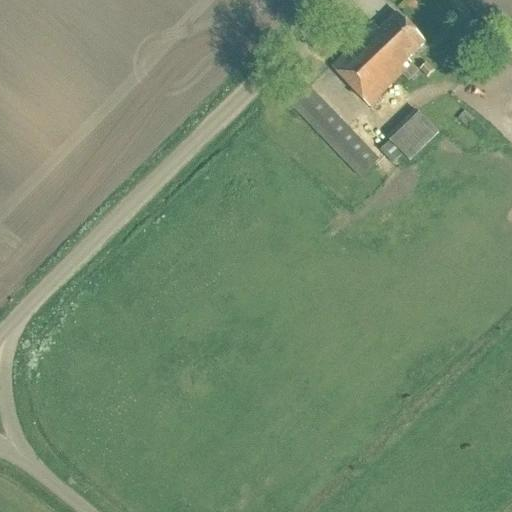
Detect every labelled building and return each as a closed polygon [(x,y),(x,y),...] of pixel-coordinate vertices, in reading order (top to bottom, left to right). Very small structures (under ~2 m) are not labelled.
[(379,32),(374,27),(331,69),(369,108),(402,76),(407,81),(419,69),(409,59),(425,43),(397,14),(379,32)] [(427,65),(420,72),(427,79),(435,72),(427,65)] [(301,79),(283,96),(335,153),(359,180),(378,163),(310,89),(301,79)] [(390,145),(389,146),(402,158),(409,165),(438,135),(415,113),(388,143),(390,145)] [(389,146),(382,153),(395,166),(402,158),(389,146)]
